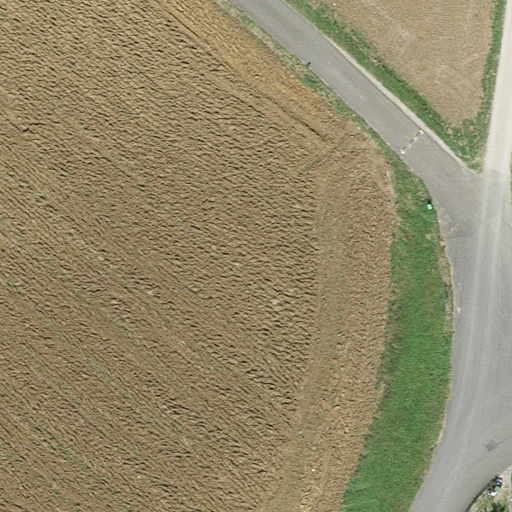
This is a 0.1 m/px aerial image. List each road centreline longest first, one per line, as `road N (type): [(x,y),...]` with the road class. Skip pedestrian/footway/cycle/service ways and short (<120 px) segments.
road 1 (residential): [(511,284),(487,237),(323,68),(240,0)]
road 2 (track): [(511,9),(487,237)]
road 3 (residential): [(511,407),(482,428),(422,511)]
